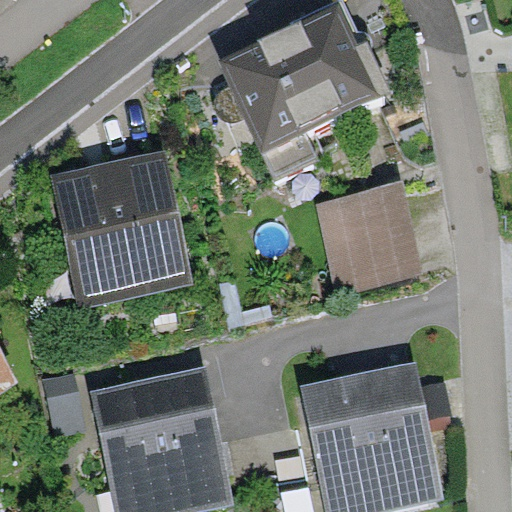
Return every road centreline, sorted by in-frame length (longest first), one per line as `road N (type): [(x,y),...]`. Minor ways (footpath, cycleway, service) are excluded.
road 1 (residential): [(428,0),(475,193),(489,511)]
road 2 (residential): [(198,0),(0,153)]
